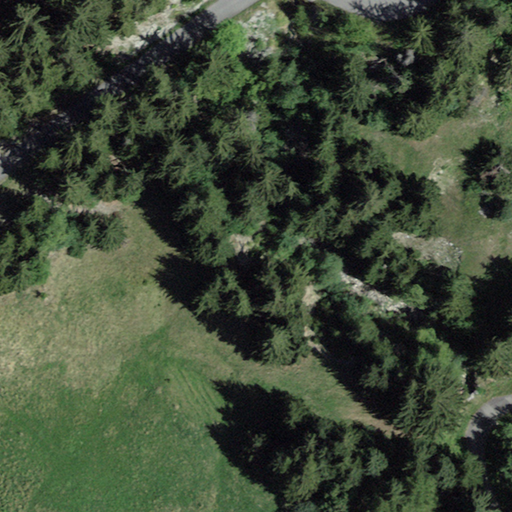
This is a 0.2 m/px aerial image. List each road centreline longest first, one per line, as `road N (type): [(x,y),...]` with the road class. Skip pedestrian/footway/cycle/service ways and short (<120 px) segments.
road 1 (track): [(240,0),(0,172)]
road 2 (unclassified): [(493,511),(474,456),(476,435),(492,409),(511,404)]
